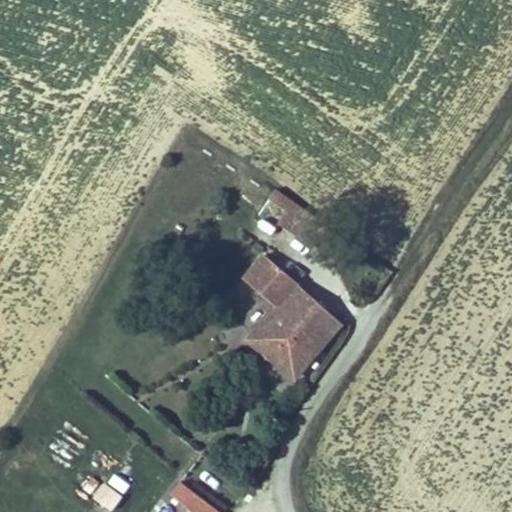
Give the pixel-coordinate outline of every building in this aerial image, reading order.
[(261,213),(316,247),(330,224),(274,191),(261,213)] [(294,278),(276,265),(256,291),(263,296),(275,304),(294,278)] [(288,322),(311,292),(294,278),(275,304),(263,296),(228,345),(274,377),(305,336),(288,322)] [(305,336),(329,305),(311,292),(288,322),(305,336)] [(80,394),(63,416),(121,460),(138,437),(80,394)] [(84,492),(114,511),(124,496),(94,477),(84,492)] [(219,511),(179,482),(166,499),(183,511),(219,511)]
